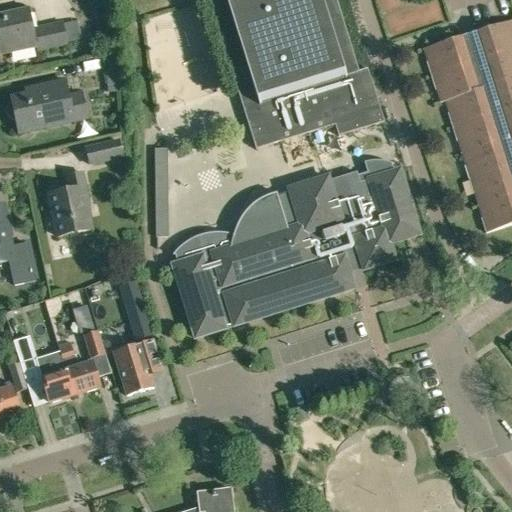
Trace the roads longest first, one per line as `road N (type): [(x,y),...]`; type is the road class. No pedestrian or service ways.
road 1 (residential): [(0,481),(245,400)]
road 2 (residential): [(511,484),(474,429),(446,341),(511,296)]
